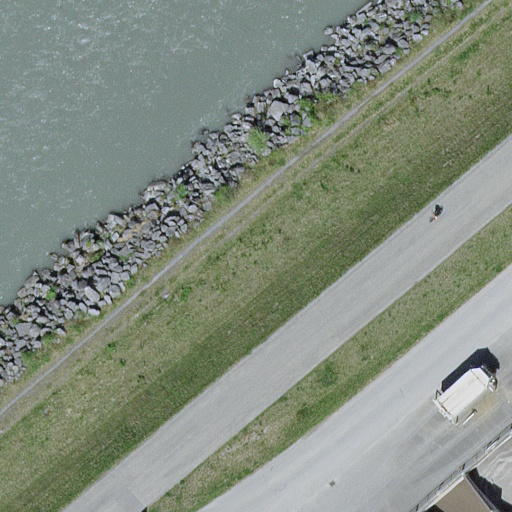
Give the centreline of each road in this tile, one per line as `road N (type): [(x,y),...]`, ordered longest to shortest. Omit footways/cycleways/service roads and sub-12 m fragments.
road 1 (track): [(0,430),(510,0)]
road 2 (unclassified): [(511,167),(104,511)]
